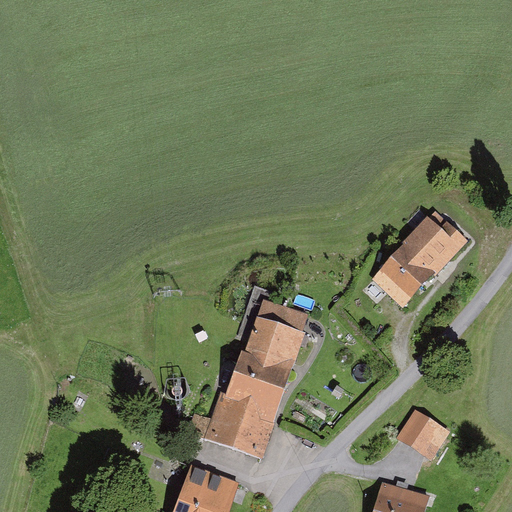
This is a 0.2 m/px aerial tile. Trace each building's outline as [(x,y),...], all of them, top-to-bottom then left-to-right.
[(402,310),(465,246),(434,216),(372,280),(402,310)] [(260,462),(308,317),(264,302),(262,307),(247,302),(235,337),(248,341),(228,401),(221,396),(211,425),(195,420),(189,438),(260,462)] [(416,416),(400,442),(417,453),(433,463),(449,437),(416,416)] [(194,471),(178,511),(227,511),(237,487),(194,471)] [(379,487),(371,511),(423,511),(427,502),(379,487)]
